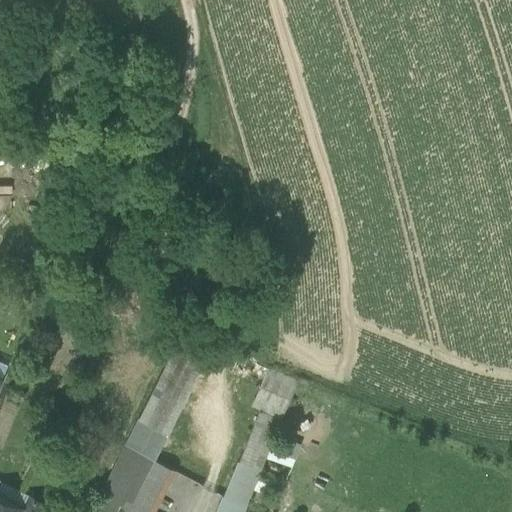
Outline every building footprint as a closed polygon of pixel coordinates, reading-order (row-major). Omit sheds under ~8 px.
[(176,343),(126,441),(146,452),(154,456),(204,358),(176,343)] [(297,378),(239,352),(231,370),(259,383),(251,401),(260,405),(281,414),(297,378)] [(281,414),(260,405),(237,458),(260,468),(281,414)] [(126,441),(89,511),(115,511),(120,501),(121,502),(146,452),(126,441)] [(146,452),(121,502),(141,511),(150,511),(175,467),(154,456),(146,452)] [(237,458),(223,493),(245,503),(260,468),(237,458)] [(241,511),(245,503),(223,493),(214,511),(241,511)] [(39,511),(45,502),(28,494),(22,507),(23,507),(20,511),(39,511)] [(22,507),(0,495),(0,511),(20,511),(23,507),(22,507)] [(141,511),(121,502),(120,501),(115,511),(141,511)]
